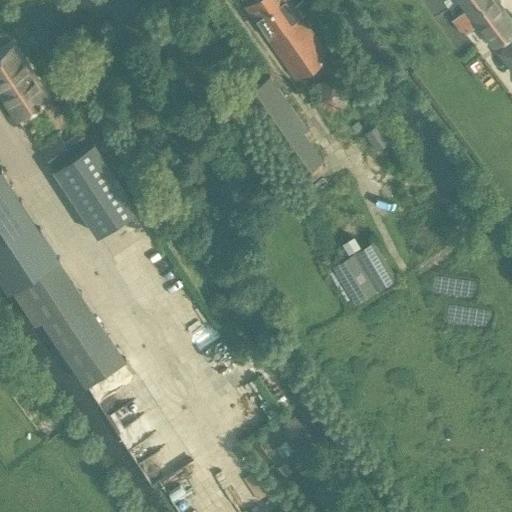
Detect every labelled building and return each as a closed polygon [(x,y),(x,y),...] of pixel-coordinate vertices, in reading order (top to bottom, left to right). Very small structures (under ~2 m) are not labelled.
[(313,6),(313,5),(309,0),(299,0),(293,5),(290,0),(250,0),(244,4),(296,78),(328,55),(305,22),(309,19),(304,12),(313,6)] [(457,0),(465,9),(452,19),(463,35),(472,28),(469,24),(474,20),(492,45),(511,30),(511,20),(496,0),(457,0)] [(0,97),(15,120),(48,98),(13,44),(0,52),(0,97)] [(305,127),(269,76),(239,98),(272,145),(296,178),(323,159),(302,130),(305,127)] [(394,136),(381,119),(362,132),(375,149),(394,136)] [(97,234),(137,208),(93,141),(53,168),(97,234)] [(1,170),(0,171),(0,280),(7,291),(12,288),(58,257),(1,170)] [(373,240),(348,255),(334,264),(356,300),(395,276),(373,240)]
